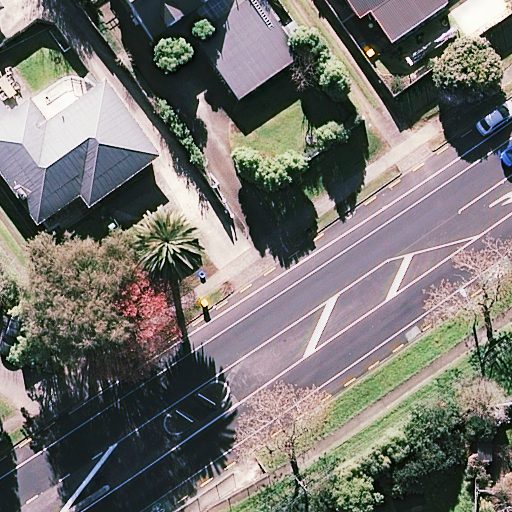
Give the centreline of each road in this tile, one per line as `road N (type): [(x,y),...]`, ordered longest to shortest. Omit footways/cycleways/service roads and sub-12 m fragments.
road 1 (secondary): [(511,213),(389,275),(128,467)]
road 2 (secondary): [(11,511),(87,461),(128,467)]
